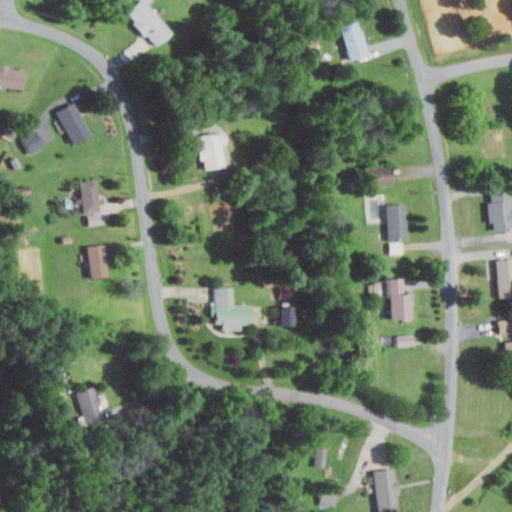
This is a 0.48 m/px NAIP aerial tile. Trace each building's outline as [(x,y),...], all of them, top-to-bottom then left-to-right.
[(138,0),(140,0),(169,33),(154,46),(125,11),(138,0)] [(358,20),(368,57),(349,62),(340,25),(358,20)] [(0,85),(19,88),(21,71),(7,69),(8,64),(0,63),(0,85)] [(56,111),(72,142),(88,133),(71,102),(56,111)] [(29,152),(43,146),(36,129),(22,136),(29,152)] [(197,134),(199,144),(195,145),(197,158),(201,157),(203,168),(220,165),(216,143),(221,142),(219,130),(197,134)] [(371,184),(393,184),(393,164),(370,164),(371,184)] [(78,182),(82,213),(98,211),(95,180),(78,182)] [(489,193),(493,230),(511,228),(511,203),(509,204),(508,192),(489,193)] [(387,203),(389,240),(407,239),(405,202),(387,203)] [(86,213),(88,225),(100,223),(99,212),(86,213)] [(86,245),(89,276),(105,274),(102,244),(86,245)] [(511,257),(495,259),(499,295),(511,294),(511,257)] [(410,292),(411,318),(387,318),(386,277),(402,277),(402,293),(410,292)] [(213,287),(230,287),(230,303),(247,304),(247,323),(213,323),(213,287)] [(295,305),(276,304),(275,324),(294,325),(295,305)] [(499,334),(511,331),(511,316),(497,319),(499,334)] [(413,334),(396,334),(396,345),(414,345),(413,334)] [(90,387),(101,421),(86,426),(74,392),(90,387)] [(391,468),(398,511),(378,511),(372,471),(391,468)]
